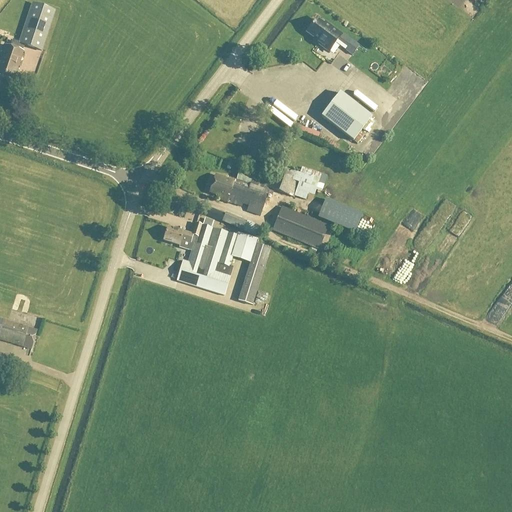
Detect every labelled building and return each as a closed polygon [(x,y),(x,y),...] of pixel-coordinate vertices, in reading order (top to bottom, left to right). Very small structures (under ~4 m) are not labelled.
[(11,42),(9,48),(19,51),(21,46),(40,52),(53,13),(31,5),(17,44),(11,42)] [(315,21),(305,35),(317,44),(316,45),(328,55),(341,37),(324,24),(323,26),(315,21)] [(351,42),(344,51),(351,56),(357,47),(351,42)] [(0,78),(10,82),(12,77),(13,78),(22,52),(19,51),(9,48),(3,46),(0,54),(0,78)] [(387,93),(392,97),(410,75),(404,71),(387,93)] [(365,81),(361,85),(383,102),(386,98),(365,81)] [(351,143),(370,119),(338,94),(319,118),(351,143)] [(251,124),(252,118),(241,116),(240,122),(251,124)] [(295,127),(293,131),(314,139),(316,134),(295,127)] [(247,158),(260,163),(268,166),(269,164),(272,157),(264,153),(269,138),(256,133),(250,149),(247,158)] [(224,136),(220,152),(238,156),(242,141),(224,136)] [(314,189),(319,175),(300,169),(298,175),(277,169),(275,177),(267,174),(264,183),(237,174),(235,182),(227,179),(226,182),(214,178),(208,195),(218,198),(217,201),(242,209),(242,207),(247,208),(245,212),(260,217),(266,199),(268,200),(271,193),(292,199),(292,198),(304,202),(308,187),(314,189)] [(361,216),(324,201),(317,219),(354,235),(361,216)] [(199,215),(201,209),(191,205),(189,210),(199,215)] [(319,249),(328,226),(281,208),(272,231),(319,249)] [(229,218),(223,216),(205,209),(202,217),(220,224),(226,226),(241,232),(255,238),(258,229),(245,224),(230,218),(229,218)] [(235,239),(194,226),(191,238),(166,230),(162,243),(178,248),(177,250),(189,254),(186,265),(181,263),(175,284),(222,299),(231,271),(227,269),(231,260),(249,266),(237,304),(250,308),(268,252),(255,247),(256,244),(235,237),(235,239)] [(395,260),(399,250),(392,248),(388,258),(395,260)] [(334,261),(336,255),(323,251),(322,257),(334,261)] [(0,318),(0,338),(4,340),(9,321),(0,318)] [(9,321),(4,340),(30,348),(36,329),(9,321)] [(0,375),(3,377),(9,358),(0,355),(0,375)]
